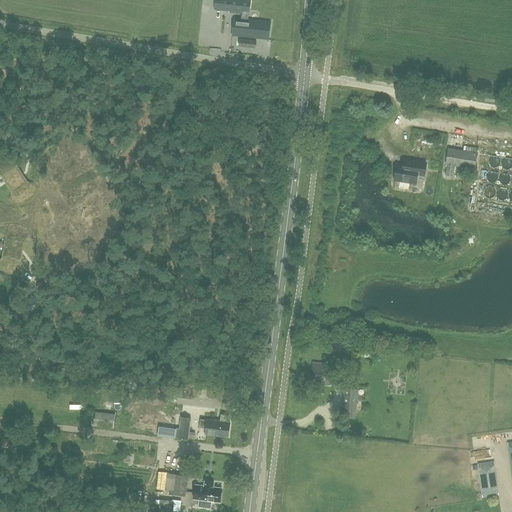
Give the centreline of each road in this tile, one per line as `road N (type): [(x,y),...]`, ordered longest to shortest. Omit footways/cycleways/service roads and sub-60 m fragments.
road 1 (primary): [(251,511),(304,78)]
road 2 (unclassified): [(304,78),(0,24)]
road 3 (track): [(334,80),(511,112)]
road 4 (track): [(0,419),(156,440)]
road 5 (track): [(399,105),(412,121),(511,136)]
